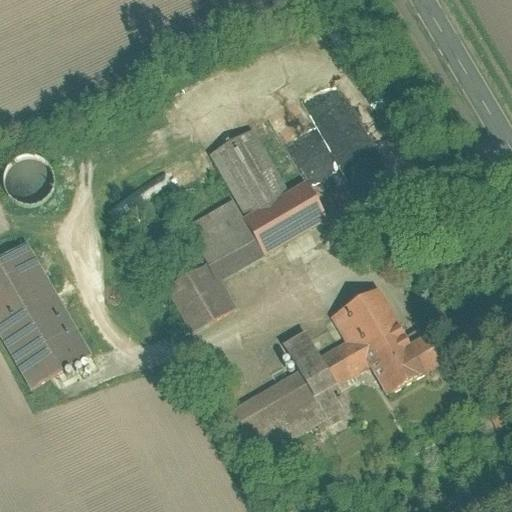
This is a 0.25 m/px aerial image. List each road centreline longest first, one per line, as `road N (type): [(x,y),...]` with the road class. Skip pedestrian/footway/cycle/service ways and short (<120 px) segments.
road 1 (unknown): [(349,285),(511,206)]
road 2 (tertiary): [(511,150),(423,0)]
